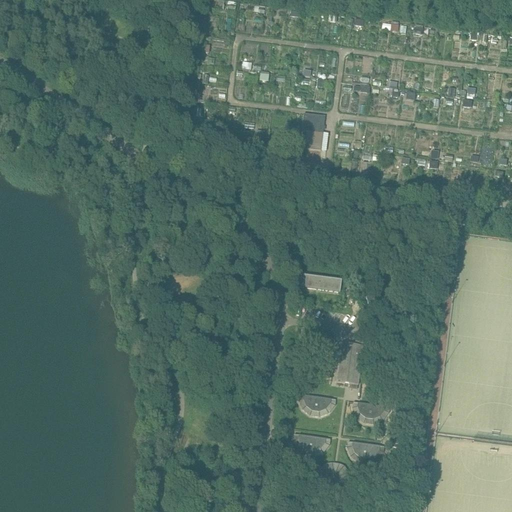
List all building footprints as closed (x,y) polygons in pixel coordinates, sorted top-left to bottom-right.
[(225,78),(225,73),(203,72),(203,83),(218,84),(218,78),(225,78)] [(261,73),(260,81),(268,82),(269,74),(261,73)] [(323,117),(304,115),(301,132),(307,133),(305,150),(321,152),(324,123),(322,123),(323,117)] [(244,126),(244,138),(263,140),(264,127),(266,127),(266,121),(257,120),(257,127),(244,126)] [(338,134),(336,145),(348,148),(350,136),(338,134)] [(430,151),(431,171),(438,171),(437,151),(430,151)] [(301,277),(300,288),(340,293),(341,281),(298,276),(297,276),(301,277)] [(358,386),(363,347),(340,344),(335,383),(358,386)] [(335,401),(318,399),(299,396),(299,397),(299,401),(302,410),(310,416),(319,417),(328,414),(334,406),(335,401)] [(389,408),(372,406),(353,403),(353,404),(352,409),(356,418),(363,423),(373,425),(382,421),(388,414),(389,409),(389,408)] [(330,441),(313,438),(293,436),(294,436),(293,441),(297,450),(304,456),(314,457),(323,453),(329,446),(330,441)] [(384,448),(367,446),(348,443),(347,443),(348,444),(347,448),(351,458),(358,463),(368,465),(376,461),(383,453),(383,448),(384,448)] [(337,470),(332,469),(332,465),(327,466),(320,471),(317,478),(318,487),(323,493),(332,497),(340,495),(347,490),(350,482),(348,474),(343,468),(339,466),(337,470)]
